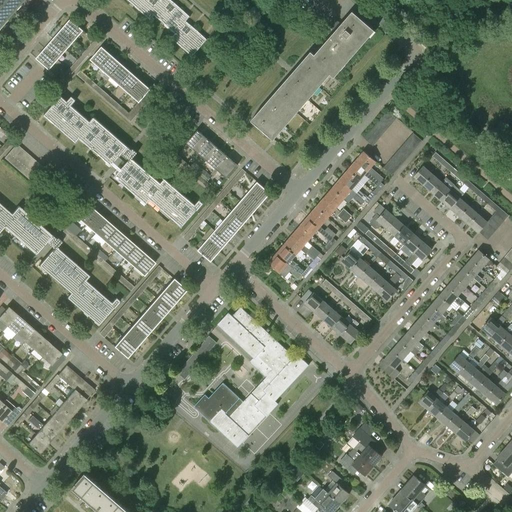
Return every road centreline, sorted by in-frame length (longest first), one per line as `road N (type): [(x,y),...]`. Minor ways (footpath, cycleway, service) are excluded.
road 1 (residential): [(297,193),(77,0)]
road 2 (residential): [(213,288),(0,102)]
road 3 (residential): [(349,376),(459,246),(459,234),(399,182)]
road 4 (residential): [(297,193),(410,60),(406,41),(357,0)]
road 5 (residential): [(129,386),(0,275)]
road 6 (residential): [(349,376),(233,267)]
road 7 (residential): [(42,486),(129,386)]
road 8 (residential): [(129,386),(213,288)]
road 9 (residential): [(511,417),(468,468),(414,449)]
